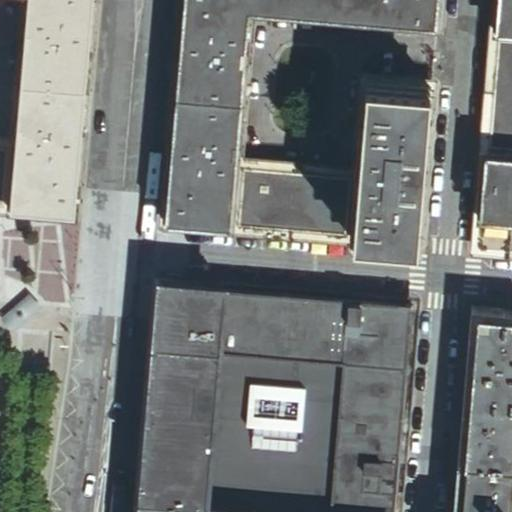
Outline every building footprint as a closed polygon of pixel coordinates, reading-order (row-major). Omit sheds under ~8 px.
[(94,0),(29,0),(17,146),(12,209),(77,215),(81,167),(94,0)] [(186,0),(168,223),(233,228),(238,166),(251,10),(437,25),(438,0),(186,0)] [(511,0),(498,0),(496,31),(511,32),(511,0)] [(511,32),(496,31),(494,49),(511,50),(511,32)] [(511,50),(494,49),(487,134),(511,135),(511,50)] [(419,243),(432,85),(367,80),(359,176),(354,238),(419,243)] [(511,135),(487,134),(486,152),(511,154),(511,135)] [(0,144),(0,208),(12,209),(17,146),(0,144)] [(511,154),(486,152),(479,234),(511,236),(511,154)] [(238,166),(233,228),(354,238),(359,176),(238,166)] [(477,250),(511,252),(511,236),(479,234),(477,250)] [(395,511),(413,304),(162,283),(153,395),(143,511),(395,511)] [(43,306),(31,293),(3,318),(15,331),(43,306)] [(511,471),(511,312),(472,310),(458,467),(511,471)] [(511,511),(511,471),(458,467),(454,511),(511,511)]
